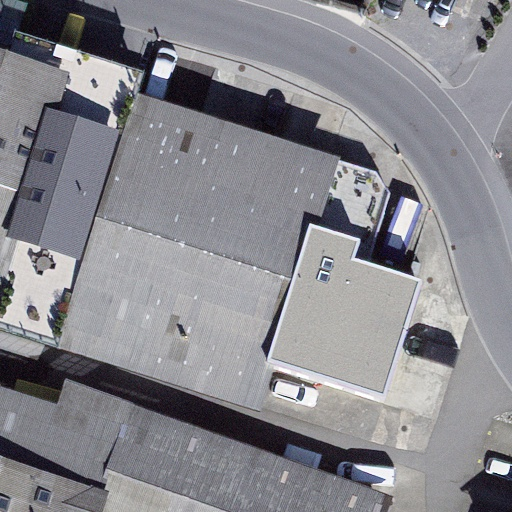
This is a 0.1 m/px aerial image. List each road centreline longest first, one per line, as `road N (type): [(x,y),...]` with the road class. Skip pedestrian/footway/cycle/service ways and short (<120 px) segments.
road 1 (residential): [(156,0),(312,42),(388,93),(438,151)]
road 2 (residential): [(438,151),(511,337)]
road 3 (residential): [(438,151),(511,26)]
